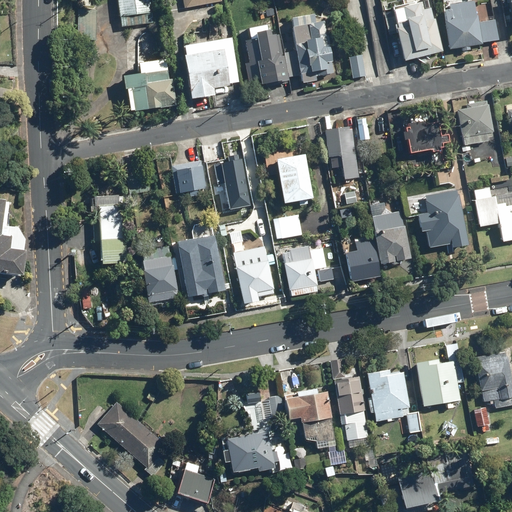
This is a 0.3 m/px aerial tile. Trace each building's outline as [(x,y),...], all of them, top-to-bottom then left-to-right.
[(147,0),(114,0),(118,28),(151,23),(147,0)] [(179,0),(181,8),(220,1),(219,0),(179,0)] [(474,1),(443,7),(451,49),(497,40),(493,20),(478,23),(474,1)] [(405,18),(396,20),(405,61),(442,52),(431,8),(421,10),(419,3),(403,6),(405,18)] [(93,10),(75,9),(74,40),(93,41),(93,10)] [(296,50),(283,52),(288,77),(299,75),(301,84),(317,81),(316,76),(333,73),(323,21),(291,27),(296,50)] [(245,64),(249,82),(259,80),(260,85),(288,79),(278,33),(270,34),(269,29),(254,32),(255,38),(246,40),(251,63),(245,64)] [(230,38),(182,46),(191,99),(211,96),(210,86),(237,81),(230,38)] [(361,54),(348,56),(351,78),(365,76),(361,54)] [(166,68),(127,76),(133,112),(172,105),(166,68)] [(466,108),(456,110),(463,145),(494,139),(487,100),(465,104),(466,108)] [(408,127),(406,128),(411,153),(443,147),(442,143),(448,142),(447,135),(442,136),(439,121),(425,124),(424,119),(407,122),(408,127)] [(357,127),(324,132),(329,163),(354,160),(354,163),(362,161),(357,127)] [(305,154),(276,159),(283,204),(313,199),(305,154)] [(225,180),(230,206),(250,202),(240,155),(213,161),(217,181),(225,180)] [(202,160),(169,166),(174,193),(207,188),(202,160)] [(145,172),(124,175),(127,194),(148,191),(145,172)] [(488,188),(473,191),(479,227),(498,223),(501,242),(511,239),(511,193),(490,198),(488,188)] [(427,212),(417,214),(421,232),(425,231),(428,248),(451,243),(452,249),(468,246),(457,190),(424,196),(427,212)] [(4,199),(0,197),(0,272),(21,275),(25,250),(22,250),(23,239),(16,227),(5,226),(8,202),(4,201),(4,199)] [(118,204),(96,206),(100,264),(126,262),(123,222),(120,223),(118,204)] [(351,208),(336,211),(338,221),(353,218),(351,208)] [(401,211),(371,217),(380,264),(410,258),(401,211)] [(298,215),(272,219),(275,239),(301,235),(298,215)] [(215,234),(176,241),(187,297),(225,290),(215,234)] [(371,235),(353,239),(355,250),(344,252),(350,282),(379,277),(371,235)] [(265,246),(232,253),(243,301),(258,298),(257,294),(275,290),(265,246)] [(339,246),(324,249),(327,267),(342,265),(339,246)] [(310,247),(282,252),(290,297),(318,292),(310,247)] [(171,256),(140,261),(147,302),(178,297),(171,256)] [(414,362),(423,407),(460,400),(456,382),(464,381),(456,343),(444,345),(448,361),(439,363),(438,358),(414,362)] [(474,362),(482,403),(493,401),(495,409),(511,405),(511,382),(507,356),(505,357),(504,352),(476,357),(477,362),(474,362)] [(366,374),(376,422),(402,417),(401,409),(409,408),(402,372),(390,374),(389,369),(366,374)] [(334,381),(344,441),(368,437),(363,411),(365,410),(359,376),(334,381)] [(317,389),(284,394),(288,419),(302,417),(305,439),(334,434),(327,391),(317,393),(317,389)] [(279,395),(268,396),(268,400),(259,402),(261,419),(282,416),(279,395)] [(114,401),(95,423),(146,468),(165,446),(114,401)] [(473,409),(477,427),(489,424),(486,406),(473,409)] [(405,413),(409,433),(421,431),(417,411),(405,413)] [(225,439),(232,473),(257,468),(258,472),(275,468),(267,430),(225,439)] [(374,444),(362,446),(367,472),(380,469),(374,444)] [(379,486),(384,511),(385,511),(442,500),(438,483),(473,476),(467,447),(445,452),(447,463),(395,473),(397,482),(379,486)] [(293,459),(295,470),(306,468),(304,457),(293,459)] [(185,461),(175,493),(208,503),(218,472),(185,461)] [(332,466),(321,469),(323,480),(334,478),(332,466)] [(291,511),(290,511),(310,511),(303,509),(304,505),(291,501),(288,510),(291,511)]
